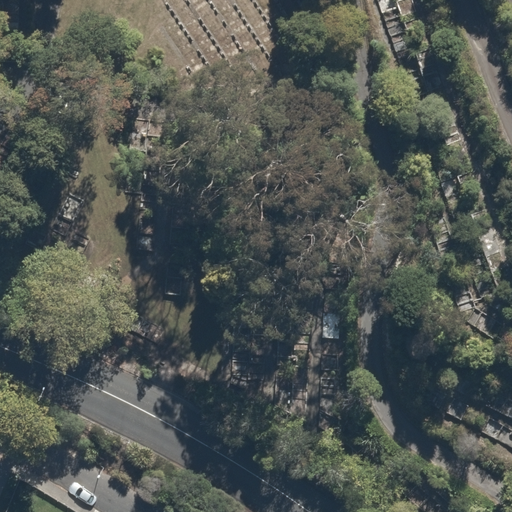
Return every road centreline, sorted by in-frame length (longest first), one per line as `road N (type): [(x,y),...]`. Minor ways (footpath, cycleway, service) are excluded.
road 1 (residential): [(0,346),(219,451),(310,511)]
road 2 (residential): [(134,511),(0,438)]
